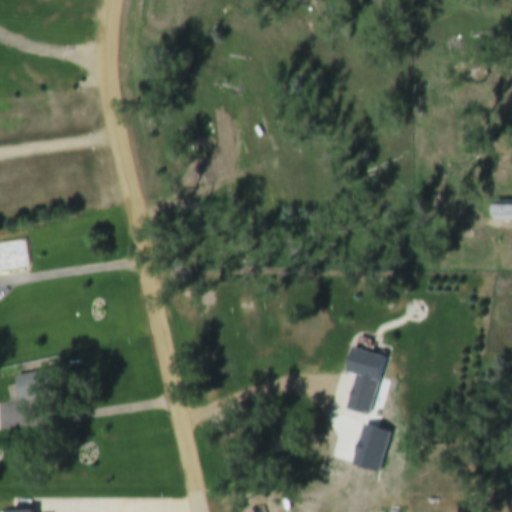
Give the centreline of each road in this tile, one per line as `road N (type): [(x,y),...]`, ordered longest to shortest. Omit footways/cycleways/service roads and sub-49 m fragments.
road 1 (residential): [(202,511),(112,103),(113,0)]
road 2 (track): [(0,147),(112,103)]
